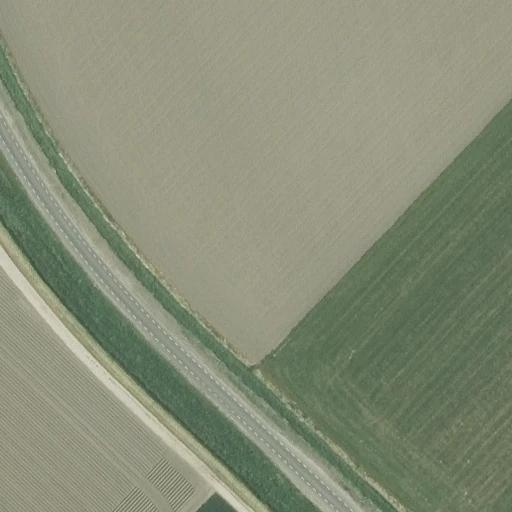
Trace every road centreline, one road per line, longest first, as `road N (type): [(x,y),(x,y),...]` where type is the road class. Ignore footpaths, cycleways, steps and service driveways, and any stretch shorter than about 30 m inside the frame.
road 1 (unclassified): [(357,511),(53,211),(0,124)]
road 2 (track): [(0,262),(54,330),(240,511)]
